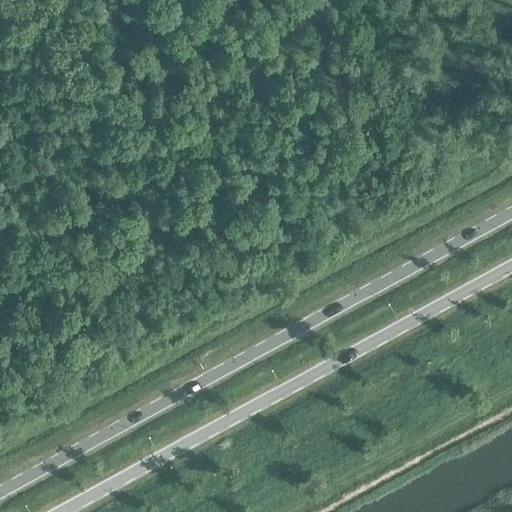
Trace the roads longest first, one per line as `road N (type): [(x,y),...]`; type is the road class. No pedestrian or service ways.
road 1 (secondary): [(511,211),(0,490)]
road 2 (secondary): [(58,511),(511,264)]
